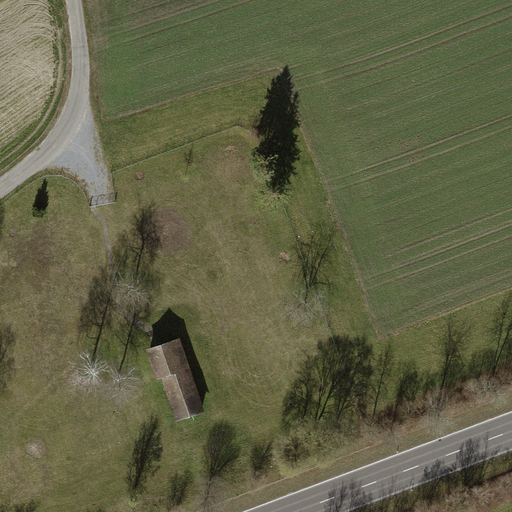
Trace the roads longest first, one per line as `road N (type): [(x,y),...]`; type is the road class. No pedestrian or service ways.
road 1 (secondary): [(295,511),(511,431)]
road 2 (track): [(0,189),(48,149),(78,106),(75,0)]
